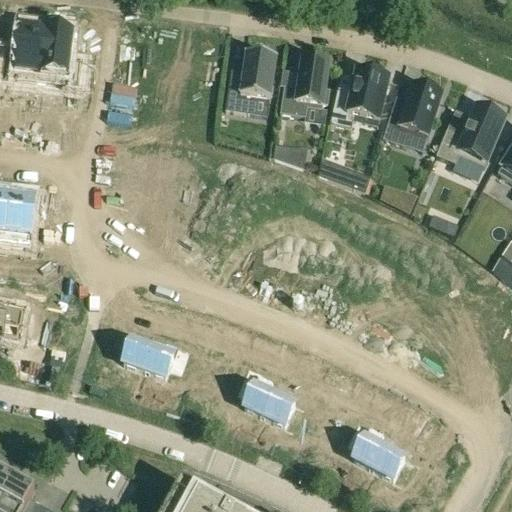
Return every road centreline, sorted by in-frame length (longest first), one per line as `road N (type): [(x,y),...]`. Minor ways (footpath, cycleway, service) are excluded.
road 1 (residential): [(107,270),(224,295),(502,433)]
road 2 (residential): [(114,4),(387,42),(511,88)]
road 3 (residential): [(316,511),(216,463),(69,414)]
road 4 (residential): [(84,169),(97,133),(114,4)]
road 5 (residential): [(69,414),(107,270)]
